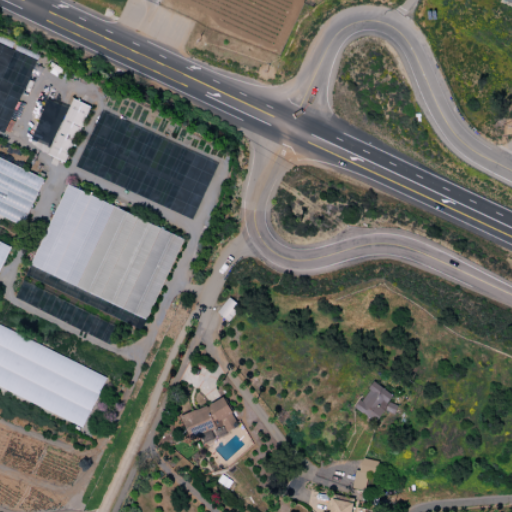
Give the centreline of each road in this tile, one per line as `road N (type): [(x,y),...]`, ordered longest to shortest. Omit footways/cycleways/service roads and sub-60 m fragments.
road 1 (residential): [(285,124),(251,190),(251,218),(265,240),(305,256),(374,243),(415,249),(511,294)]
road 2 (residential): [(285,124),(325,34),(352,15),(382,16),(402,26),(465,135),(511,162)]
road 3 (primary): [(285,124),(511,230)]
road 4 (primary): [(160,64),(285,124)]
road 5 (primary): [(36,2),(160,64)]
